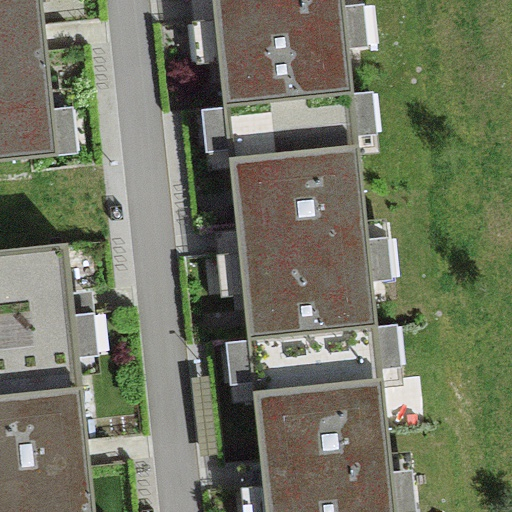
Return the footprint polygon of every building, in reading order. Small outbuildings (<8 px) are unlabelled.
[(43,0),(0,0),(0,154),(57,150),(47,37),(43,0)] [(345,0),(215,0),(216,4),(218,22),(230,104),(356,90),(345,0)] [(356,90),(230,104),(242,230),(244,240),(245,250),(255,339),(382,325),(356,90)] [(73,300),(67,238),(0,242),(0,316),(73,311),(73,300)] [(96,511),(90,452),(73,311),(0,316),(0,511),(96,511)] [(403,511),(382,325),(255,339),(268,461),(269,471),(271,484),(274,511),(403,511)]
